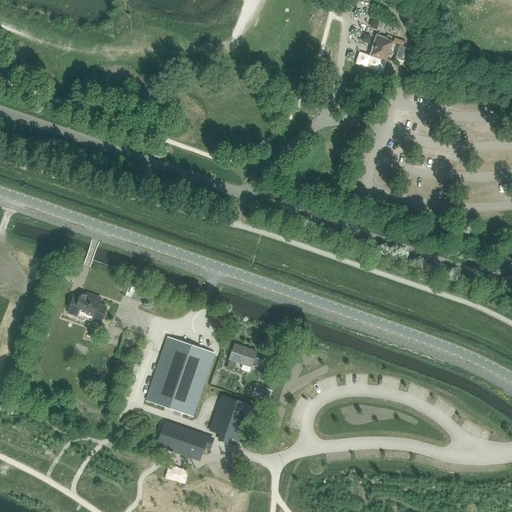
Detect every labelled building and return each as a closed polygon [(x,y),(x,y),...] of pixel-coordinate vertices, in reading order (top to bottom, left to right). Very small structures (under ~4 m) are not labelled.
[(381,73),(392,41),(376,36),(369,56),(359,52),(355,64),(381,73)] [(395,37),(393,43),(402,46),(404,40),(395,37)] [(399,45),(395,57),(401,59),(404,47),(399,45)] [(142,288),(139,295),(147,299),(150,292),(142,288)] [(77,298),(72,296),(69,304),(67,303),(64,314),(75,317),(77,311),(93,316),(94,314),(96,315),(98,315),(100,315),(102,314),(103,312),(104,310),(104,308),(104,306),(103,304),(102,303),(101,303),(100,302),(98,301),(99,298),(87,294),(86,296),(79,294),(77,298)] [(167,338),(145,401),(164,407),(193,417),(204,385),(214,354),(167,338)] [(252,366),(255,367),(258,366),(259,361),(258,359),(255,358),(254,357),(256,352),(234,344),(229,359),(230,359),(227,367),(233,369),(235,361),(251,367),(251,366),(252,366)] [(258,388),(255,395),(262,398),(265,391),(258,388)] [(223,398),(212,430),(222,434),(220,439),(226,442),(228,436),(238,439),(249,407),(223,398)] [(166,424),(158,445),(199,459),(203,445),(209,447),(211,440),(166,424)]
